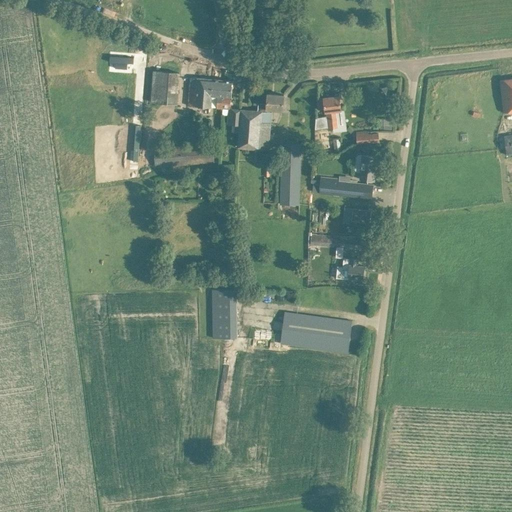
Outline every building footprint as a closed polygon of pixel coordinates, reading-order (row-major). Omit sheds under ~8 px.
[(110,58),(110,64),(116,65),(116,71),(128,72),(128,66),(134,66),(134,60),(110,58)] [(151,101),(177,103),(180,73),(154,71),(151,101)] [(224,97),(222,97),(224,80),(190,77),(188,105),(223,108),(224,97)] [(511,111),(511,78),(500,80),(504,113),(511,111)] [(224,80),(222,97),(224,97),(223,108),(228,108),(231,108),(233,80),(224,80)] [(241,109),(238,146),(255,147),(269,149),(270,129),(271,129),(271,123),(272,112),(263,111),(263,110),(267,110),(267,108),(283,110),(283,105),(284,95),(268,93),(267,104),(258,103),(258,111),(241,109)] [(318,109),(324,108),(325,113),(327,113),(327,116),(316,118),(315,129),(328,128),(328,127),(338,126),(336,111),(341,111),(340,96),(317,98),(318,109)] [(232,109),(231,123),(233,123),(239,124),(240,110),(232,109)] [(393,128),(394,118),(383,118),(382,127),(393,128)] [(356,132),(356,135),(357,144),(379,142),(379,133),(368,134),(368,131),(356,132)] [(322,141),(314,142),(315,153),(326,153),(325,146),(322,146),(322,141)] [(214,142),(153,147),(155,167),(216,162),(214,142)] [(302,144),(281,143),(280,203),(300,205),(302,144)] [(355,169),(357,172),(361,172),(360,179),(374,180),(377,156),(363,155),(359,155),(356,156),(355,169)] [(314,180),(313,192),(372,198),(373,185),(350,183),(351,177),(339,176),(339,177),(332,177),(332,178),(322,177),(321,180),(314,180)] [(370,222),(371,210),(353,208),(351,220),(370,222)] [(360,247),(361,237),(312,234),(312,231),(308,231),(308,235),(311,235),(311,244),(360,247)] [(337,267),(336,277),(348,278),(348,277),(354,277),(364,278),(365,266),(358,265),(358,259),(348,258),(344,257),(342,268),(337,267)] [(237,337),(237,288),(212,289),(212,337),(237,337)] [(352,321),(285,312),(281,343),(348,352),(352,321)]
